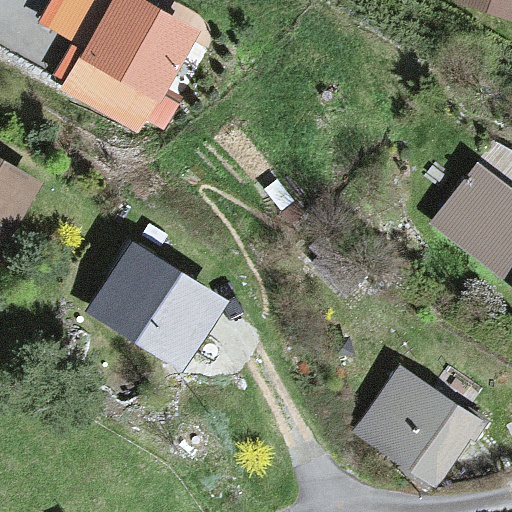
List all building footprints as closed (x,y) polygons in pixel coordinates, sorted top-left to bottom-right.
[(184,38),(111,0),(100,0),(57,96),(138,138),(184,38)] [(511,0),(445,0),(511,29),(511,0)] [(511,191),(472,161),(429,237),(511,295),(511,191)] [(0,253),(30,198),(0,180),(0,253)] [(204,298),(115,246),(76,313),(171,371),(204,298)] [(477,423),(395,370),(355,436),(434,491),(477,423)]
